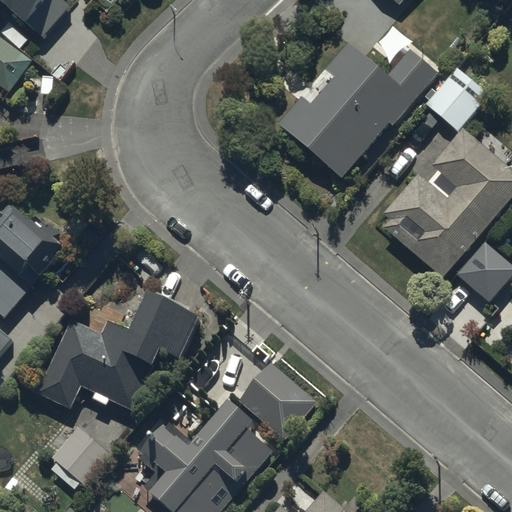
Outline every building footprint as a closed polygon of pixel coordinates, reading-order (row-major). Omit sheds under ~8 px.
[(2,0),(8,5),(0,13),(0,29),(20,48),(36,29),(44,36),(73,4),(69,0),(2,0)] [(33,59),(0,34),(0,85),(10,92),(33,59)] [(302,98),(279,125),(342,179),(390,124),(394,127),(438,75),(411,51),(389,77),(350,43),(327,70),(336,78),(312,106),(302,98)] [(427,105),(459,132),(490,96),(458,68),(427,105)] [(444,280),(511,200),(511,170),(464,130),(433,166),(458,188),(449,199),(419,174),(384,215),(391,221),(384,229),(444,280)] [(0,311),(8,319),(70,247),(18,202),(7,215),(0,209),(0,311)] [(458,277),(491,304),(492,304),(511,279),(511,265),(486,243),(458,277)] [(181,355),(200,314),(149,290),(131,329),(111,320),(104,334),(73,320),(39,393),(73,409),(84,386),(98,392),(94,401),(108,407),(113,398),(136,409),(164,348),(181,355)] [(0,354),(13,339),(0,328),(0,354)] [(195,442),(170,421),(139,457),(155,470),(161,463),(168,469),(150,490),(176,511),(222,511),(276,447),(254,429),(261,420),(288,442),(323,400),(274,359),(237,403),(231,398),(195,442)] [(111,454),(78,426),(54,455),(58,459),(51,468),(75,489),(81,482),(85,486),(111,454)] [(290,511),(282,505),(275,511),(376,511),(356,494),(348,504),(345,502),(342,505),(324,490),(313,501),(301,490),(292,500),(305,511),(290,511)]
